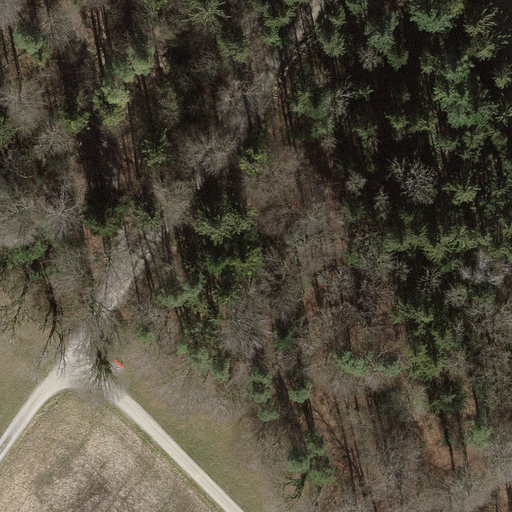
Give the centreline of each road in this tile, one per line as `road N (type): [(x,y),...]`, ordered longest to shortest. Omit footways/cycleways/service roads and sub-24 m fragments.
road 1 (track): [(128,275),(317,0)]
road 2 (track): [(66,0),(128,275)]
road 3 (track): [(235,511),(139,415),(65,360)]
